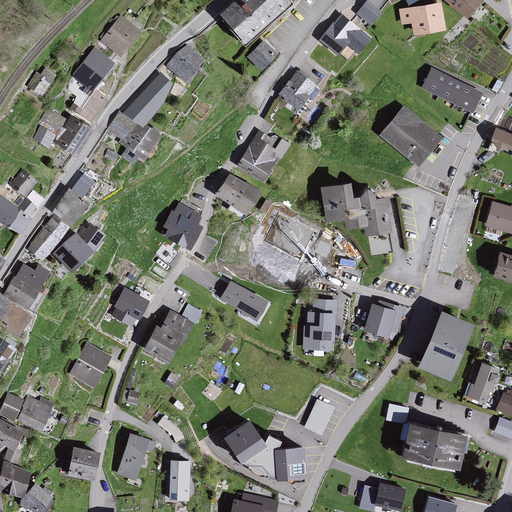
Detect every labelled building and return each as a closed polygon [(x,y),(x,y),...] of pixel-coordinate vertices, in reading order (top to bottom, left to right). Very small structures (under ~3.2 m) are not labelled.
[(290,4),(286,0),(239,0),(223,15),(247,42),(290,4)] [(482,0),(446,0),(469,17),(482,0)] [(381,13),(367,2),(358,13),(372,25),(381,13)] [(445,30),(441,3),(401,9),(403,23),(412,22),(414,34),(445,30)] [(371,38),(341,15),(321,40),(339,54),(348,43),(360,52),(371,38)] [(139,31),(121,17),(103,40),(121,54),(139,31)] [(277,55),(264,42),(249,57),(263,70),(277,55)] [(205,60),(187,45),(169,66),(187,81),(205,60)] [(113,64),(95,49),(75,74),(94,89),(113,64)] [(56,75),(47,69),(42,77),(37,73),(28,86),(43,95),(56,75)] [(444,75),(432,69),(423,87),(471,111),(480,93),(468,87),(456,81),(444,75)] [(316,85),(298,71),(281,94),(299,108),(316,85)] [(172,84),(161,74),(127,110),(145,123),(164,102),(172,84)] [(107,100),(88,87),(73,110),(92,122),(107,100)] [(440,138),(402,108),(382,133),(419,164),(440,138)] [(48,109),(40,124),(42,125),(35,138),(49,146),(56,133),(57,134),(66,119),(48,109)] [(121,114),(110,128),(123,138),(134,124),(121,114)] [(93,130),(72,117),(57,143),(77,155),(93,130)] [(140,120),(122,144),(128,148),(123,155),(133,162),(138,155),(144,159),(161,136),(148,126),(140,120)] [(492,140),(511,148),(511,134),(497,128),(492,140)] [(269,139),(260,133),(241,165),(263,179),(275,159),(268,155),(272,147),(266,144),(269,139)] [(37,181),(23,170),(12,184),(27,195),(37,181)] [(259,192),(230,175),(218,195),(246,212),(259,192)] [(350,185),(321,189),(325,220),(344,217),(346,228),(365,225),(367,234),(391,231),(390,220),(381,221),(380,212),(386,211),(384,198),(376,200),(375,190),(361,192),(361,198),(352,199),(350,185)] [(87,205),(70,192),(55,212),(72,225),(87,205)] [(0,197),(0,219),(21,234),(31,218),(28,216),(36,206),(27,199),(18,209),(0,197)] [(511,229),(511,207),(493,202),(487,224),(511,232),(511,229)] [(200,215),(180,204),(175,213),(172,211),(164,225),(170,229),(167,234),(190,247),(201,227),(195,224),(200,215)] [(314,231),(279,214),(266,241),(301,258),(314,231)] [(69,226),(55,216),(46,228),(30,248),(44,259),(59,239),(69,226)] [(105,235),(91,224),(87,230),(83,227),(79,234),(95,250),(105,235)] [(92,252),(76,234),(56,254),(72,271),(92,252)] [(511,256),(500,253),(494,275),(511,279),(511,256)] [(35,271),(24,265),(17,277),(15,276),(6,292),(18,298),(16,302),(28,308),(38,291),(49,272),(38,265),(35,271)] [(266,303),(231,282),(221,298),(256,319),(266,303)] [(138,317),(147,300),(125,288),(115,305),(118,307),(113,315),(130,325),(135,315),(138,317)] [(0,317),(11,303),(0,295),(0,317)] [(336,301),(315,300),(314,313),(309,313),(309,326),(305,326),(304,350),(335,351),(336,301)] [(379,301),(378,305),(373,303),(366,330),(388,336),(390,331),(397,333),(404,308),(379,301)] [(31,316),(15,305),(1,325),(17,336),(31,316)] [(193,323),(170,312),(162,329),(156,326),(145,348),(169,361),(178,342),(183,344),(193,323)] [(473,326),(443,314),(422,365),(451,377),(473,326)] [(14,349),(2,341),(0,343),(0,369),(1,370),(14,349)] [(111,357),(88,344),(71,373),(94,386),(111,357)] [(489,390),(491,390),(494,382),(496,383),(499,375),(496,374),(498,368),(482,363),(477,376),(474,375),(468,395),(485,401),(489,390)] [(23,399),(9,394),(2,411),(15,417),(23,399)] [(511,397),(502,394),(497,408),(511,413),(511,397)] [(40,402),(30,397),(19,418),(39,429),(52,404),(42,399),(40,402)] [(332,407),(318,400),(306,426),(320,433),(332,407)] [(408,406),(388,403),(385,420),(405,424),(408,406)] [(157,420),(179,437),(184,430),(163,414),(157,420)] [(511,436),(511,421),(500,417),(495,431),(511,437),(511,436)] [(222,437),(240,462),(275,479),(307,478),(305,445),(278,446),(282,440),(267,433),(264,439),(249,418),(222,437)] [(21,431),(0,420),(0,440),(13,447),(21,431)] [(459,469),(466,438),(411,425),(404,457),(459,469)] [(148,440),(131,434),(118,472),(136,478),(148,440)] [(98,453),(75,448),(69,475),(92,480),(98,453)] [(189,461),(168,460),(168,500),(188,500),(189,461)] [(27,471),(4,464),(0,479),(0,489),(21,495),(27,471)] [(373,511),(374,505),(375,505),(400,511),(405,489),(380,483),(379,488),(365,485),(360,508),(373,511)] [(37,511),(51,497),(36,484),(20,502),(26,508),(29,505),(36,511),(37,511)] [(275,511),(277,502),(243,495),(242,502),(235,500),(232,511),(275,511)] [(452,511),(455,504),(429,497),(425,511),(452,511)]
